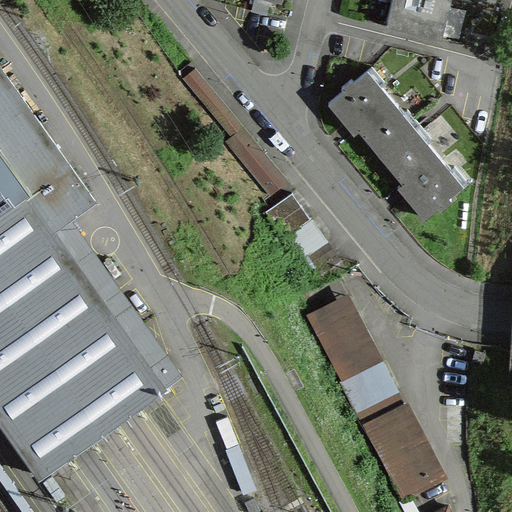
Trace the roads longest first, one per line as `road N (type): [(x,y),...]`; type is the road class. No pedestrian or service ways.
road 1 (residential): [(511,307),(462,303),(399,268),(288,134)]
road 2 (residential): [(288,134),(177,0)]
road 3 (residential): [(321,0),(288,134)]
